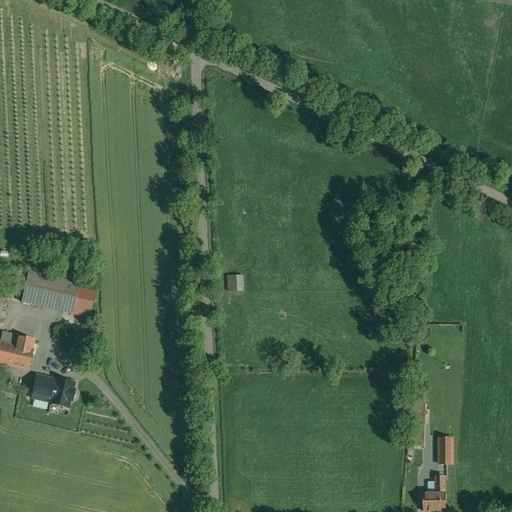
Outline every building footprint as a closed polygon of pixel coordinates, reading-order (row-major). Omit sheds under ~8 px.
[(78,284),(28,273),(22,303),(71,314),(75,299),(78,284)] [(243,276),(228,277),(228,292),(244,291),(243,276)] [(96,287),(78,284),(75,299),(92,303),(96,287)] [(12,342),(12,344),(0,341),(0,315),(4,298),(0,297),(0,365),(16,369),(20,354),(22,354),(24,343),(34,346),(35,340),(18,336),(16,343),(12,342)] [(92,303),(75,299),(71,314),(89,318),(92,303)] [(24,343),(22,354),(20,354),(16,369),(28,372),(34,346),(24,343)] [(74,383),(35,373),(28,400),(68,409),(74,383)] [(426,398),(411,397),(409,421),(408,446),(424,447),(426,398)] [(452,439),(439,439),(439,465),(452,465),(452,439)] [(445,477),(436,477),(436,494),(445,494),(445,477)] [(436,494),(424,494),(424,511),(446,511),(446,494),(445,494),(436,494)]
